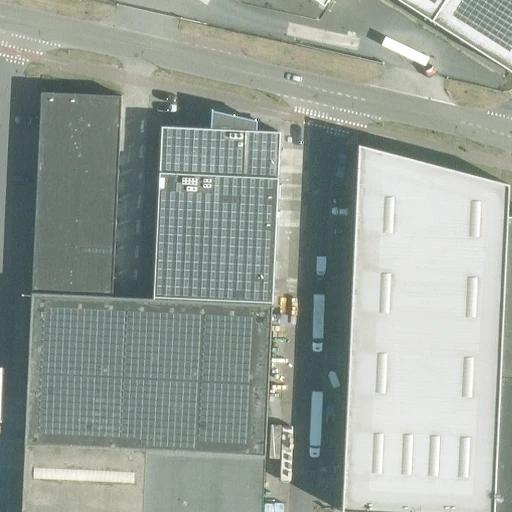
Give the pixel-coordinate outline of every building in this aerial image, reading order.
[(511,0),(314,0),(323,6),(327,0),(397,0),(511,72),(511,69),(511,0)] [(39,91),(38,117),(79,118),(80,93),(39,91)] [(120,95),(80,93),(79,118),(119,120),(120,95)] [(160,126),(160,128),(160,141),(159,156),(158,170),(158,172),(277,177),(279,132),(255,130),(255,121),(211,111),(210,128),(161,126),(160,126)] [(37,142),(77,143),(79,118),(38,117),(37,142)] [(119,120),(79,118),(77,143),(118,145),(119,120)] [(36,167),(76,169),(77,143),(37,142),(36,167)] [(118,145),(77,143),(76,169),(117,170),(118,145)] [(342,476),(340,511),(341,511),(359,511),(511,511),(511,218),(505,218),(507,185),(357,144),(357,156),(351,276),(351,280),(345,396),(345,400),(342,476)] [(36,167),(35,192),(75,194),(76,169),(36,167)] [(75,194),(116,195),(117,170),(76,169),(75,194)] [(271,303),(277,177),(158,172),(158,184),(157,198),(156,212),(156,226),(155,240),(154,254),(154,269),(153,283),(152,298),(271,303)] [(35,192),(34,217),(74,219),(75,194),(35,192)] [(116,195),(75,194),(74,219),(115,220),(116,195)] [(34,217),(33,242),(73,244),(74,219),(34,217)] [(115,220),(74,219),(73,244),(113,245),(115,220)] [(33,242),(32,267),(72,269),(73,244),(33,242)] [(113,245),(73,244),(72,269),(112,270),(113,245)] [(30,292),(71,294),(72,269),(32,267),(30,292)] [(112,270),(72,269),(71,294),(111,296),(112,270)] [(30,292),(26,397),(23,457),(20,511),(260,511),(263,457),(271,303),(152,298),(111,296),(71,294),(30,292)]
